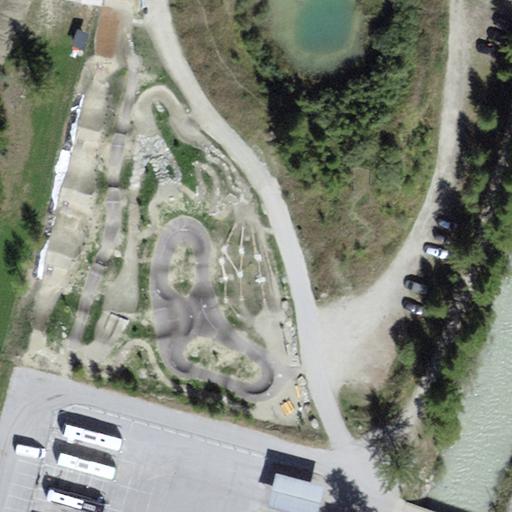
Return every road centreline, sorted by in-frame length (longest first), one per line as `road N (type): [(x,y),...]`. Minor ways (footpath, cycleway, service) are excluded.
road 1 (track): [(383,507),(381,463),(429,403),(511,125)]
road 2 (track): [(308,340),(375,307),(444,200),(458,140),(460,0)]
road 3 (track): [(308,340),(258,188),(159,55),(154,0)]
road 4 (track): [(353,481),(308,340)]
